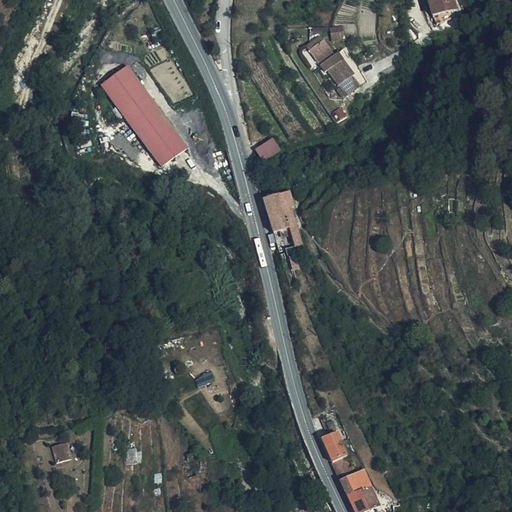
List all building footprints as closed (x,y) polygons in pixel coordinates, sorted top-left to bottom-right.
[(433,0),(436,8),(448,13),(455,11),(453,3),(458,1),(458,0),(433,0)] [(439,16),(448,13),(436,8),(439,16)] [(345,17),(332,18),(332,27),(347,26),(345,17)] [(332,27),(333,40),(345,39),(344,26),(332,27)] [(310,38),(310,43),(311,43),(326,32),(323,28),(310,38)] [(338,47),(326,32),(311,43),(327,65),(330,64),(349,90),(364,79),(339,46),(338,47)] [(188,145),(134,60),(107,78),(161,163),(188,145)] [(275,138),(255,149),(263,162),(282,150),(275,138)] [(293,186),(268,193),(273,212),(296,205),(299,205),(293,186)] [(296,205),(273,212),(281,242),(298,238),(294,219),(299,218),(296,205)] [(333,427),(326,431),(337,456),(351,449),(343,433),(349,430),(344,420),(332,425),(333,427)] [(76,454),(72,437),(60,440),(65,456),(76,454)] [(145,446),(134,445),(133,461),(143,462),(144,454),(145,446)] [(337,456),(362,509),(381,501),(382,506),(388,504),(386,499),(378,479),(377,475),(373,463),(359,467),(351,449),(337,456)]
